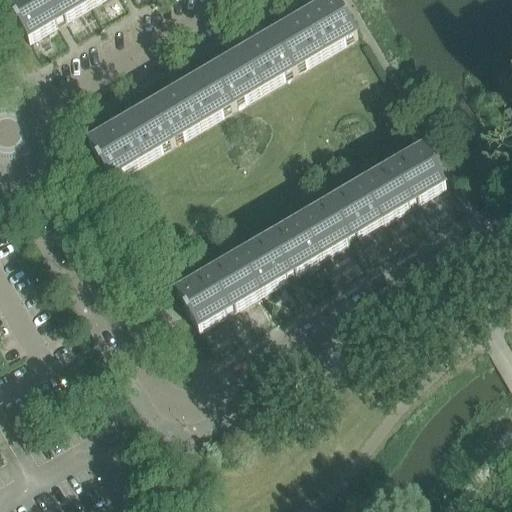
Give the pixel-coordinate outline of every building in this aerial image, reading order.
[(93,10),(87,0),(27,0),(9,11),(11,14),(18,26),(16,27),(20,33),(21,32),(30,47),(93,10)] [(110,0),(87,0),(93,10),(110,0)] [(274,43),(295,79),(357,43),(337,6),(274,43)] [(18,26),(11,14),(6,17),(14,29),(16,27),(18,26)] [(213,79),(234,115),(295,79),(274,43),(213,79)] [(152,115),(173,151),(234,115),(213,79),(152,115)] [(173,151),(152,115),(91,150),(100,165),(98,166),(101,172),(103,171),(110,183),(112,186),(173,151)] [(363,193),(384,229),(446,192),(424,157),(363,193)] [(106,186),(110,183),(103,171),(101,172),(98,173),(106,186)] [(301,228),(319,259),(323,265),(384,229),(363,193),(301,228)] [(240,264),(262,300),(323,265),(319,259),(301,228),(240,264)] [(262,300),(240,264),(179,300),(181,303),(188,315),(187,316),(190,322),(191,321),(200,336),(262,300)] [(187,316),(188,315),(181,303),(177,306),(184,318),(187,316)] [(166,511),(106,409),(26,455),(17,460),(0,469),(0,511),(166,511)]
